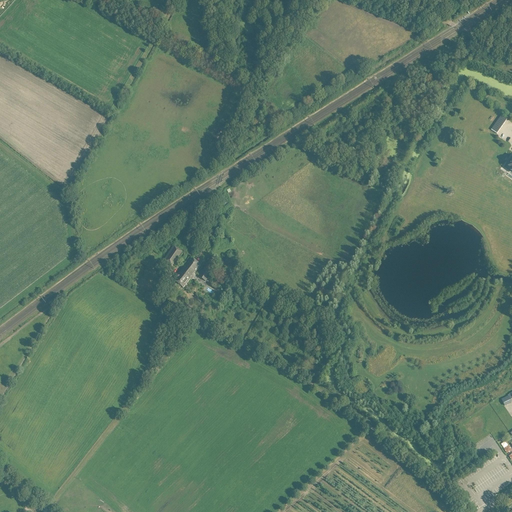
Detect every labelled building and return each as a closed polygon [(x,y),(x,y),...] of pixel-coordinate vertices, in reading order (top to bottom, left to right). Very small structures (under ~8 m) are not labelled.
[(501,114),(490,129),(497,134),(507,119),(501,114)] [(473,138),(468,135),(464,142),(469,145),(473,138)] [(511,155),(503,168),(509,172),(510,171),(511,172),(511,155)] [(182,252),(174,246),(164,261),(168,264),(172,267),(182,252)] [(200,261),(198,264),(191,258),(174,281),(177,283),(175,286),(175,287),(178,289),(179,289),(181,286),(183,288),(201,266),(202,263),(200,261)] [(206,282),(214,267),(216,263),(209,259),(208,263),(207,263),(198,278),(206,282)] [(508,396),(502,399),(505,406),(511,403),(510,401),(508,396)]
